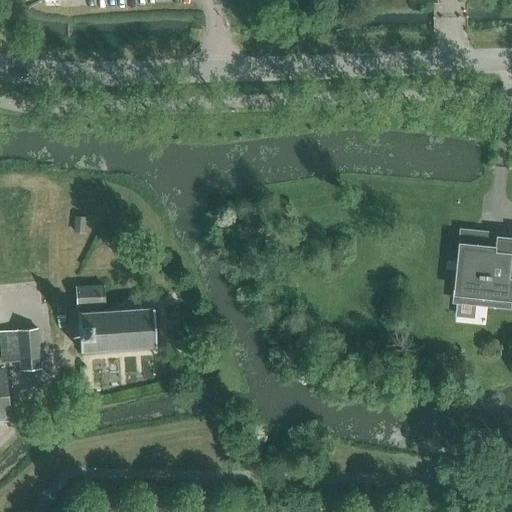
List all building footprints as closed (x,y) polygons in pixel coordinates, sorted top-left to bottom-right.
[(74,231),(74,232),(84,233),(86,218),(75,217),(74,231)] [(511,239),(462,233),(455,298),(504,304),(507,278),(511,278),(511,228),(511,229),(511,239)] [(43,273),(28,274),(29,294),(43,293),(43,273)] [(153,308),(96,312),(96,307),(105,306),(104,287),(77,288),(78,307),(78,313),(81,353),(156,347),(153,308)] [(20,371),(41,369),(37,328),(0,331),(0,339),(2,363),(19,361),(20,371)] [(5,373),(0,373),(0,417),(9,417),(5,373)] [(186,511),(187,504),(164,503),(163,511),(186,511)]
